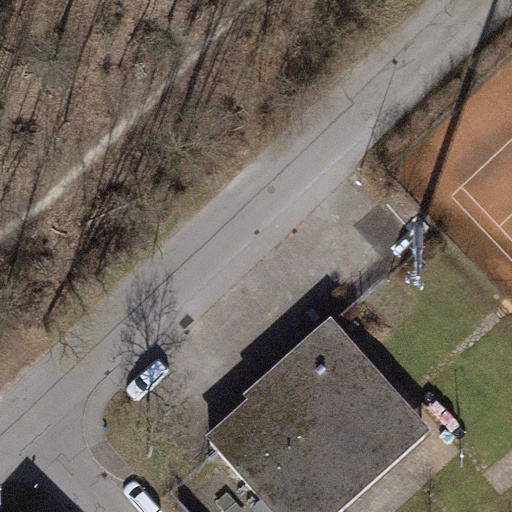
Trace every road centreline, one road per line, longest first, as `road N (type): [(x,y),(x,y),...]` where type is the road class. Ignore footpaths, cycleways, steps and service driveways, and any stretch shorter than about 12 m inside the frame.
road 1 (residential): [(464,0),(26,415)]
road 2 (residential): [(26,415),(115,511)]
